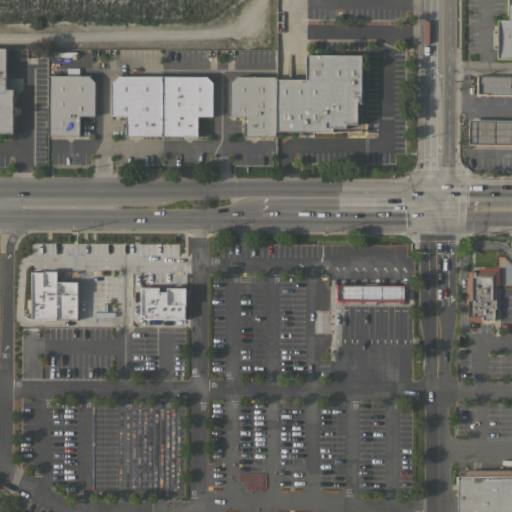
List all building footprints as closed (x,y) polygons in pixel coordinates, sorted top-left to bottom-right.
[(511,0),(511,58),(496,58),(497,19),(508,19),(508,0),(511,0)] [(0,47),(5,48),(5,89),(12,89),(12,133),(0,133),(0,47)] [(305,79),(305,54),(361,55),(361,102),(357,102),(357,124),(345,124),(345,127),(332,127),(332,131),(276,131),(276,79),(305,79)] [(94,115),(79,115),(79,135),(48,135),(48,75),(88,75),(94,81),(94,115)] [(161,136),(125,136),(125,115),(111,115),(111,82),(117,75),(161,76),(161,136)] [(511,95),(476,95),(476,75),(511,75),(511,95)] [(206,76),(212,82),(212,116),(197,116),(197,136),(161,136),(161,76),(206,76)] [(276,137),(244,136),(244,116),(229,116),(229,82),(235,76),(276,76),(276,79),(276,131),(276,137)] [(511,144),(468,144),(468,119),(511,119),(511,144)] [(499,267),(499,284),(495,284),(495,308),(494,308),(494,319),(482,320),(482,321),(475,321),(475,320),(467,320),(467,299),(463,299),(463,294),(466,294),(466,277),(468,277),(467,271),(478,271),(478,267),(499,267)] [(35,319),(29,319),(29,314),(29,304),(29,289),(29,272),(41,272),(64,270),(75,270),(76,291),(75,319),(64,319),(35,319)] [(334,301),(404,301),(404,285),(334,284),(334,301)] [(138,287),(156,287),(156,292),(165,292),(165,288),(184,288),(184,318),(141,318),(141,316),(138,316),(138,287)] [(464,476),(468,470),(511,470),(511,511),(457,511),(457,476),(464,476)]
